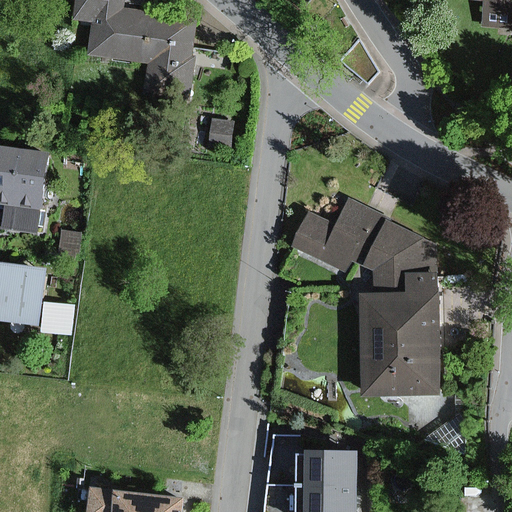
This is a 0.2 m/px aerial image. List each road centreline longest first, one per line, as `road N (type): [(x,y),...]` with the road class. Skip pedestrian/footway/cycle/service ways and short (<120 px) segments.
road 1 (residential): [(302,62),(276,142),(230,511)]
road 2 (residential): [(358,0),(413,91),(408,118),(393,136)]
road 3 (residential): [(393,136),(511,197)]
